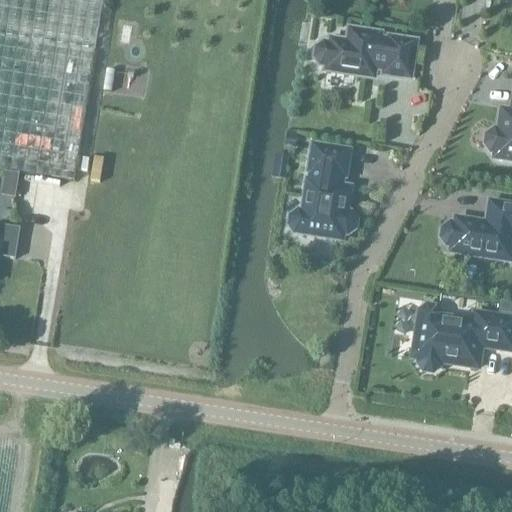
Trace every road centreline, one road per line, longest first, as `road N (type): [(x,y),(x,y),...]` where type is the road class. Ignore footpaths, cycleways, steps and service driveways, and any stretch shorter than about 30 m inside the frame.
road 1 (residential): [(332,430),(355,285),(466,49)]
road 2 (tertiary): [(332,430),(0,378)]
road 3 (tertiary): [(511,458),(332,430)]
